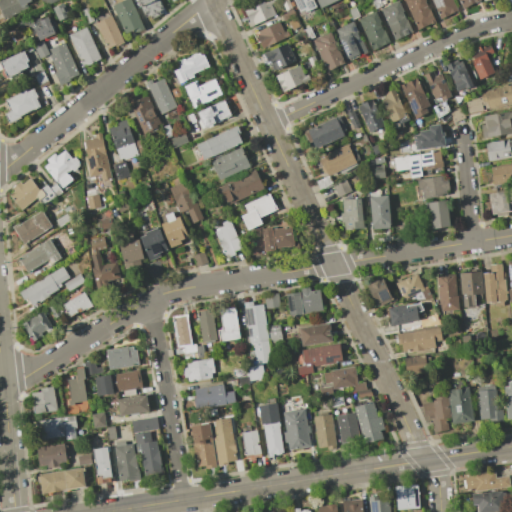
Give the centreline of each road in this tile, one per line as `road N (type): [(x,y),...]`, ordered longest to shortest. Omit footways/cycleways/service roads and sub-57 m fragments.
road 1 (residential): [(211,0),(438,478),(440,511)]
road 2 (residential): [(3,380),(179,289),(511,236)]
road 3 (tertiary): [(114,511),(511,446)]
road 4 (residential): [(0,172),(215,0)]
road 5 (residential): [(266,124),(511,21)]
road 6 (residential): [(149,299),(184,501)]
road 7 (residential): [(0,357),(14,511)]
